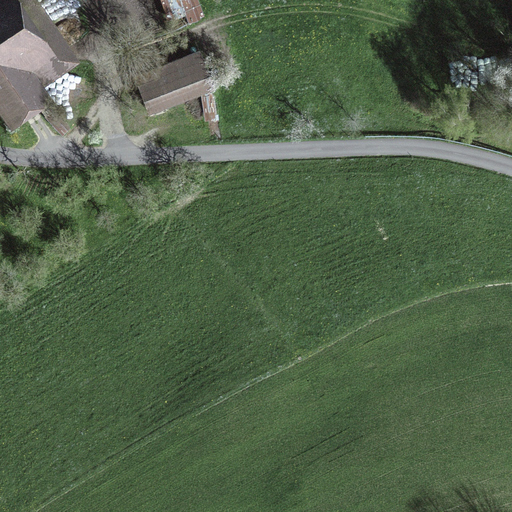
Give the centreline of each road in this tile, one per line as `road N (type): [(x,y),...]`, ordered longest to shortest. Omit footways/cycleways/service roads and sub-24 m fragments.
road 1 (unclassified): [(0,150),(118,157),(385,146),(511,167)]
road 2 (track): [(511,43),(327,7),(229,18),(110,65),(118,157)]
